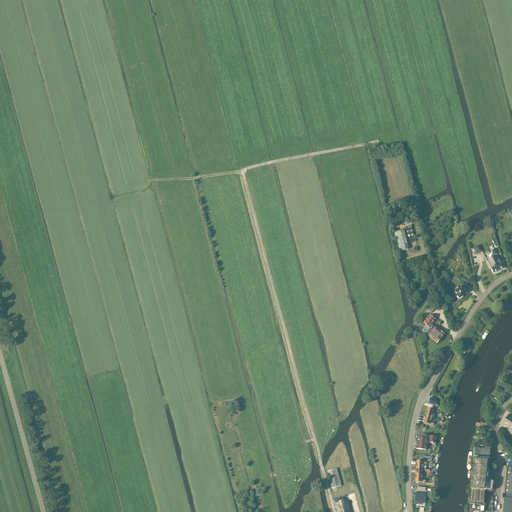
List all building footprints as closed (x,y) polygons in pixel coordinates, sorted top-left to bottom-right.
[(394,233),(399,252),(408,250),(404,231),(394,233)] [(474,255),(482,252),(479,246),(471,250),(474,255)] [(500,264),(497,257),(498,257),(497,255),(498,254),(495,249),(492,251),(494,256),(495,256),(495,257),(487,260),(491,268),(491,269),(494,274),(504,269),(501,264),(500,264)] [(467,283),(463,286),(455,292),(458,295),(457,296),(459,299),(468,292),(466,291),(470,288),(467,283)] [(430,304),(426,309),(431,313),(435,308),(430,304)] [(430,315),(423,323),(425,324),(431,329),(429,331),(432,333),(428,337),(437,344),(444,335),(436,328),(435,328),(433,326),(432,325),(436,320),(431,317),(430,315)] [(430,398),(429,404),(436,407),(437,403),(435,400),(430,398)] [(425,417),(432,418),(434,408),(431,407),(430,411),(427,410),(425,417)] [(501,426),(511,433),(511,416),(509,414),(501,426)] [(434,423),(431,422),(432,418),(425,417),(423,424),(430,425),(433,426),(434,423)] [(421,439),(418,438),(416,449),(426,451),(427,443),(436,444),(436,438),(422,436),(421,439)] [(474,447),(473,459),(474,459),(489,460),(490,448),(486,448),(487,438),(480,438),(479,447),(474,447)] [(487,481),(489,460),(474,459),(470,504),(469,504),(468,510),(480,511),(484,511),(484,505),(485,505),(486,492),(486,491),(491,492),(493,491),(493,483),(492,482),(487,481)] [(327,472),(332,489),(341,486),(337,469),(327,472)] [(425,491),(426,488),(417,487),(417,491),(415,491),(415,498),(415,502),(418,502),(418,504),(422,504),(423,503),(426,503),(426,499),(427,491),(425,491)] [(504,498),(502,511),(511,511),(511,493),(506,493),(505,493),(504,498)]
